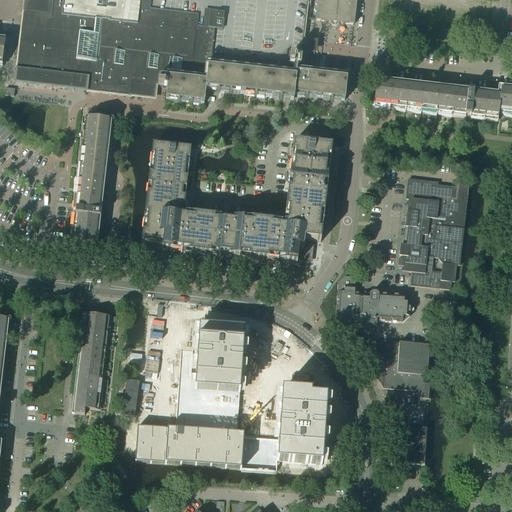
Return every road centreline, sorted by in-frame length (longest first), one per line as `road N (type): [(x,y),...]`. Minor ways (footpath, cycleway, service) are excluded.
road 1 (residential): [(299,320),(344,244),(368,0)]
road 2 (residential): [(12,511),(31,291)]
